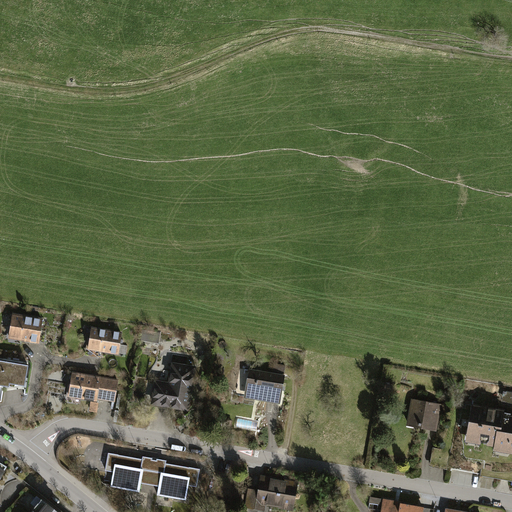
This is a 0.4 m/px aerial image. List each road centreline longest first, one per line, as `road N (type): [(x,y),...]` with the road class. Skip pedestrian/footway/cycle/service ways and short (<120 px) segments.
road 1 (track): [(511,63),(332,32),(286,35),(150,91),(102,96),(0,79)]
road 2 (residential): [(28,455),(58,428),(78,424),(511,502)]
